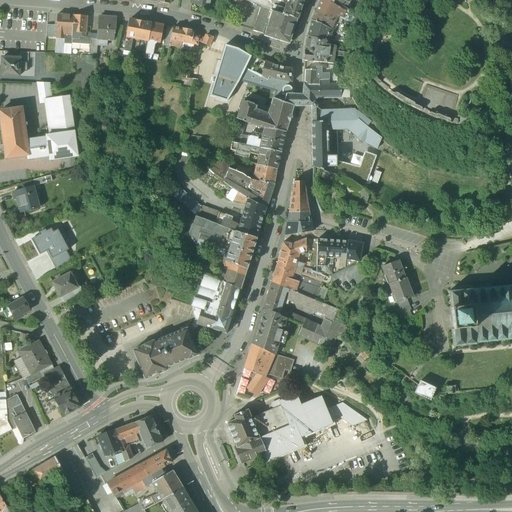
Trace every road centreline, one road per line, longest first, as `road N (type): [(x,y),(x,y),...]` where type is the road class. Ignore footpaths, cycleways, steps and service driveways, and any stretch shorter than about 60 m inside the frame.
road 1 (residential): [(2,0),(182,18),(295,57)]
road 2 (residential): [(206,383),(243,329),(292,157)]
road 3 (residential): [(292,157),(303,157),(321,220),(428,253)]
road 4 (secondary): [(430,506),(352,503),(281,511)]
road 5 (residential): [(53,336),(0,227)]
